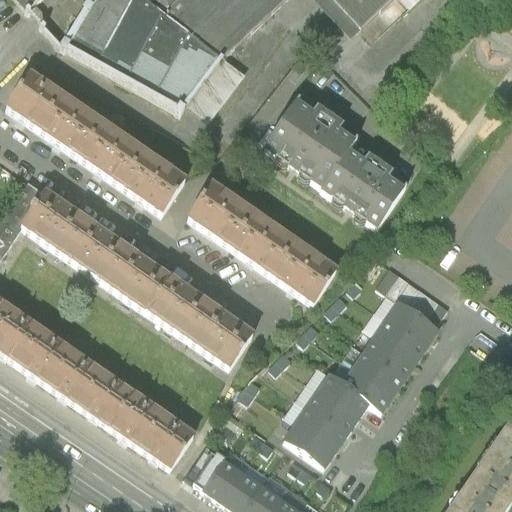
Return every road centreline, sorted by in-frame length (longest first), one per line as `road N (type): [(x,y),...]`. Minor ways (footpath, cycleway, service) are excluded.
road 1 (residential): [(0,138),(268,312)]
road 2 (primary): [(0,418),(137,511)]
